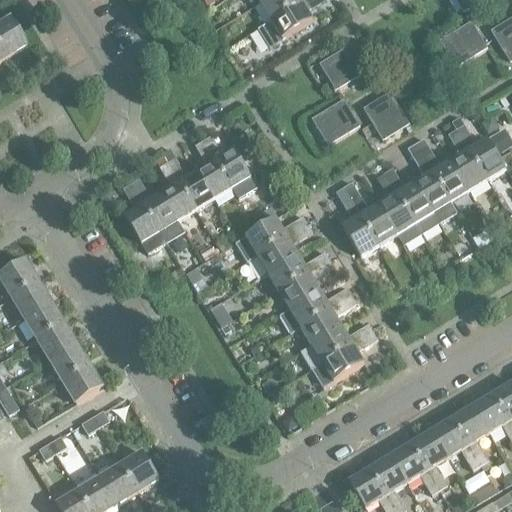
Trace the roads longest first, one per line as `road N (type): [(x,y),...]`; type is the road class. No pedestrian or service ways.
road 1 (residential): [(312,454),(263,478),(200,469),(45,202)]
road 2 (residential): [(45,202),(111,153),(125,122),(125,82),(70,0)]
road 3 (residential): [(312,454),(511,334)]
